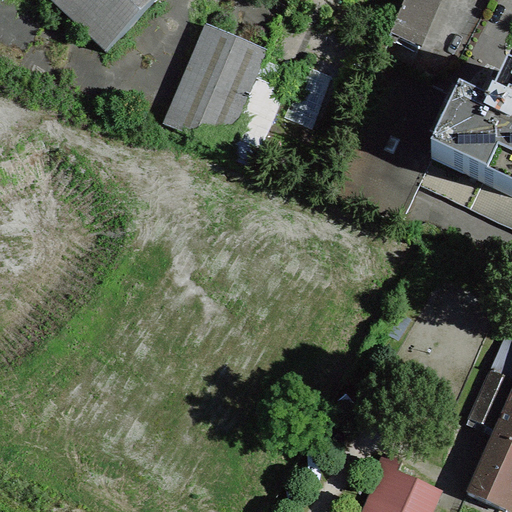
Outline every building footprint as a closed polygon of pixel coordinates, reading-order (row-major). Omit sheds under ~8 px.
[(55,0),(109,47),(152,0),(55,0)] [(403,0),(390,32),(419,45),(438,0),(403,0)] [(166,122),(226,146),(232,131),(256,72),(266,46),(206,22),(166,122)] [(384,45),(382,50),(411,61),(414,54),(386,41),(384,45)] [(379,57),(325,185),(398,220),(416,180),(511,225),(511,71),(507,69),(500,84),(487,78),(475,103),(379,57)] [(256,72),(232,131),(264,143),(287,85),(256,72)] [(503,349),(507,340),(502,338),(498,347),(503,349)] [(491,426),(511,381),(511,379),(490,369),(468,416),(491,426)] [(511,491),(511,387),(466,492),(504,509),(511,491)] [(468,472),(475,457),(461,450),(455,465),(468,472)] [(428,511),(438,490),(397,471),(402,460),(383,452),(375,471),(379,472),(361,511),(428,511)]
